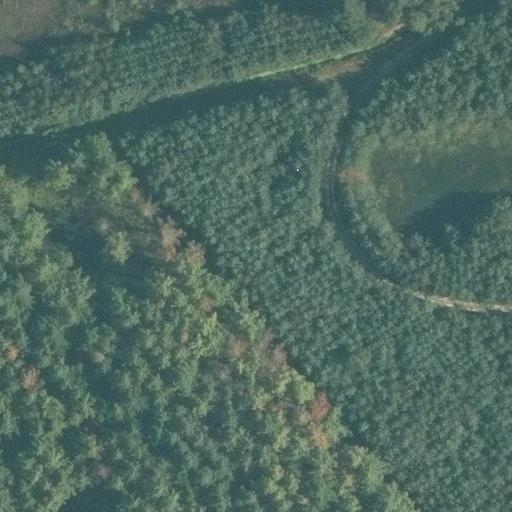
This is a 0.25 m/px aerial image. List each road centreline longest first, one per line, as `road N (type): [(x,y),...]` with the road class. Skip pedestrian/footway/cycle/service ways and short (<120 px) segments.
road 1 (track): [(511,308),(416,279),(372,256),(344,215),(338,151),(395,62),(479,0)]
road 2 (track): [(395,62),(338,68),(0,159)]
